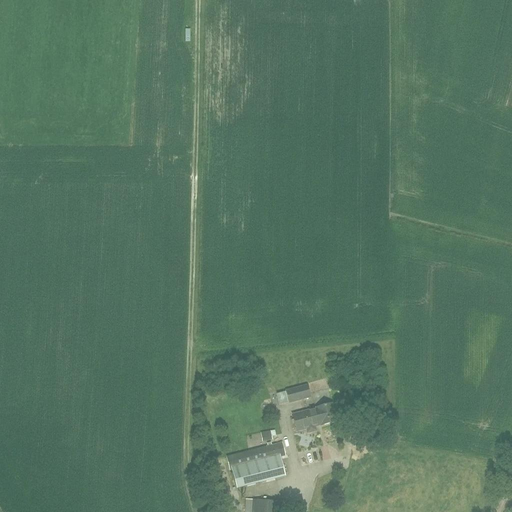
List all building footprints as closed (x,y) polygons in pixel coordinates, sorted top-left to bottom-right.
[(287,392),(290,403),(311,398),(308,386),(287,392)] [(317,431),(316,427),(323,425),(323,426),(337,422),(332,404),(318,408),(318,409),(293,416),(297,432),(307,429),(308,434),(317,431)] [(273,440),(271,430),(261,431),(263,441),(273,440)] [(367,433),(349,430),(348,440),(366,443),(367,433)] [(282,444),(227,458),(230,470),(231,470),(236,490),(286,477),(280,457),(285,456),(282,444)] [(319,452),(307,454),(308,465),(321,464),(319,452)] [(253,500),(252,511),(275,511),(277,504),(253,500)]
